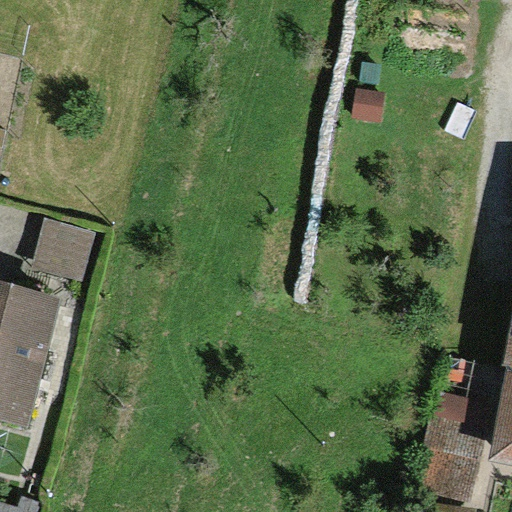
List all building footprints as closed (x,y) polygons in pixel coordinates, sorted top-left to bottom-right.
[(387,94),(357,91),(354,123),(384,126),(387,94)] [(95,234),(44,221),(31,272),(81,285),(95,234)] [(0,427),(30,435),(62,304),(0,288),(0,427)] [(511,331),(503,379),(509,380),(489,472),(511,476),(511,331)] [(414,492),(470,506),(494,408),(438,395),(414,492)]
